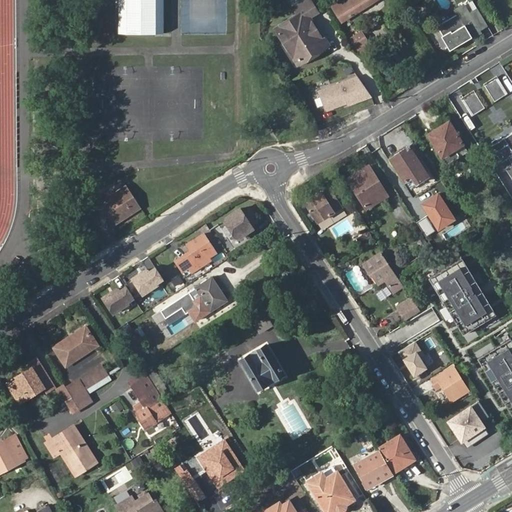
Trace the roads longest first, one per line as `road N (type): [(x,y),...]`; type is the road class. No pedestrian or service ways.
road 1 (residential): [(466,501),(281,205),(270,167)]
road 2 (residential): [(0,330),(240,176),(270,167)]
road 3 (residential): [(270,167),(343,144),(511,41)]
